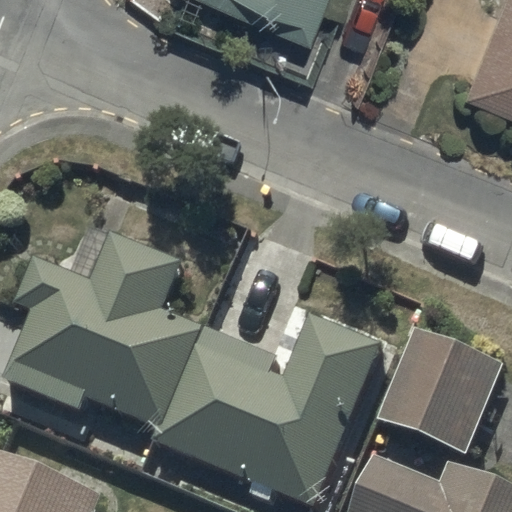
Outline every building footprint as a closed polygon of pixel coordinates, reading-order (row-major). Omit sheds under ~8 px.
[(240,0),(306,29),(317,0),(240,0)] [(511,102),(511,0),(493,0),(461,83),(511,102)] [(36,306),(7,377),(84,408),(90,396),(162,426),(156,438),(257,479),(251,492),(272,500),(276,489),(317,506),(384,343),(315,315),(289,379),(274,373),(281,355),(167,308),(187,259),(113,229),(93,278),(37,255),(19,299),(36,306)] [(421,323),(382,416),(471,452),(509,359),(421,323)] [(0,511),(94,511),(106,485),(0,441),(0,511)] [(511,511),(511,480),(454,456),(443,481),(379,453),(354,511),(511,511)]
